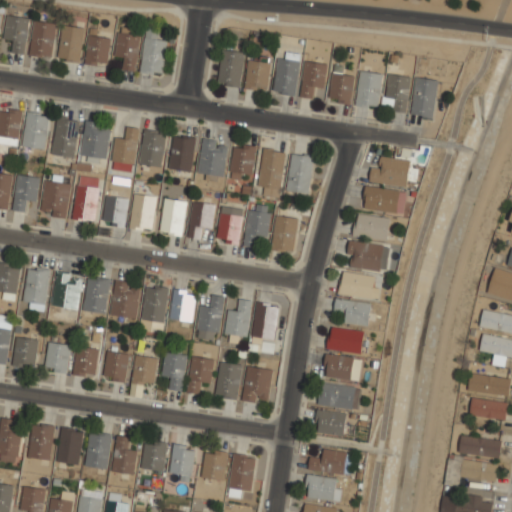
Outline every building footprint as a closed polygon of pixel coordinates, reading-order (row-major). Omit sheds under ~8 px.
[(25,53),(29,18),(7,15),(4,39),(14,40),(12,51),(25,53)] [(50,58),(56,23),(35,20),(29,54),(50,58)] [(78,62),(85,28),(63,24),(57,58),(78,62)] [(135,70),(141,29),(118,26),(114,56),(124,57),(123,69),(135,70)] [(161,75),(167,39),(157,37),(159,29),(146,27),(139,71),(161,75)] [(105,66),(110,37),(89,34),(84,62),(105,66)] [(243,52),(221,51),(218,85),(240,87),(243,52)] [(295,96),(300,61),(278,58),(272,92),(295,96)] [(247,90),(268,90),(268,61),(247,61),(247,90)] [(300,96),(315,98),(316,90),(324,91),(327,63),(305,61),(300,96)] [(355,105),(377,108),(382,73),(360,70),(355,105)] [(327,100),(350,104),(355,75),(332,71),(327,100)] [(405,113),(411,76),(388,73),(382,109),(405,113)] [(438,80),(417,76),(410,115),(432,119),(438,80)] [(0,141),(18,144),(21,109),(0,107),(0,141)] [(45,148),(50,113),(27,110),(22,145),(45,148)] [(79,119),(57,116),(52,153),(74,156),(79,119)] [(106,158),(112,124),(86,120),(80,153),(106,158)] [(125,137),(115,136),(111,163),(133,166),(139,128),(127,126),(125,137)] [(139,164),(161,167),(165,131),(143,129),(139,164)] [(191,171),(195,138),(172,136),(169,169),(191,171)] [(224,176),(227,143),(202,140),(198,173),(224,176)] [(253,178),(253,144),(231,144),(231,178),(253,178)] [(255,192),(278,196),(286,151),(263,147),(255,192)] [(314,155),(291,152),(286,191),(309,194),(314,155)] [(378,169),(371,167),(369,182),(406,188),(410,161),(380,156),(378,169)] [(0,206),(7,208),(13,173),(0,171),(0,206)] [(25,201),(36,203),(40,176),(18,173),(12,209),(23,211),(25,201)] [(71,182),(45,178),(39,213),(65,217),(71,182)] [(72,219),(95,222),(99,187),(77,184),(72,219)] [(362,208),(396,214),(400,192),(366,186),(362,208)] [(151,230),(155,196),(134,193),(129,228),(151,230)] [(123,227),(129,198),(107,194),(101,223),(123,227)] [(182,235),(186,200),(163,197),(159,232),(182,235)] [(188,237),(200,239),(202,229),(211,230),(214,203),(193,201),(188,237)] [(271,205),(249,202),(244,245),(254,247),(255,237),(267,238),(271,205)] [(242,208),(220,205),(216,241),(238,244),(242,208)] [(386,242),(391,219),(356,212),(352,235),(386,242)] [(298,216),(275,214),(271,248),(294,251),(298,216)] [(386,245),(349,241),(346,267),(383,271),(386,245)] [(3,297),(15,299),(20,265),(0,261),(0,290),(4,291),(3,297)] [(22,300),(44,304),(50,271),(28,267),(22,300)] [(511,272),(494,267),(487,292),(511,299),(511,272)] [(51,305),(78,309),(83,276),(56,272),(51,305)] [(371,299),(375,277),(342,272),(338,293),(371,299)] [(110,281),(88,277),(83,311),(105,314),(110,281)] [(142,285),(116,280),(109,314),(135,319),(142,285)] [(168,289),(146,286),(142,321),(163,323),(168,289)] [(192,322),(193,291),(172,291),(171,321),(192,322)] [(224,297),(211,295),(209,307),(201,305),(196,333),(218,337),(224,297)] [(333,311),(345,313),(343,321),(366,327),(371,304),(336,296),(333,311)] [(252,300),(239,298),(238,310),(228,309),(224,335),(246,338),(252,300)] [(278,305),(256,303),(252,340),(274,343),(278,305)] [(511,313),(482,310),(480,328),(511,331),(511,313)] [(0,362),(6,364),(13,316),(0,313),(0,362)] [(326,349),(360,354),(364,331),(329,326),(326,349)] [(511,338),(483,333),(479,350),(494,353),(492,362),(504,364),(506,355),(511,356),(511,338)] [(33,369),(39,340),(17,335),(11,365),(33,369)] [(66,373),(71,344),(49,340),(43,369),(66,373)] [(72,373),(94,376),(98,348),(77,345),(72,373)] [(171,380),(167,388),(175,391),(190,360),(169,351),(159,375),(171,380)] [(104,380),(126,380),(127,352),(105,352),(104,380)] [(131,383),(153,386),(157,358),(135,355),(131,383)] [(358,356),(324,356),(324,378),(358,378),(358,356)] [(202,383),(210,384),(214,360),(192,357),(187,392),(200,394),(202,383)] [(215,396),(236,400),(242,364),(221,361),(215,396)] [(270,368),(245,367),(244,401),(269,403),(270,368)] [(468,388),(508,395),(511,377),(471,370),(468,388)] [(318,405),(356,410),(359,387),(321,382),(318,405)] [(507,401),(472,397),(470,414),(505,418),(507,401)] [(346,412),(316,411),(315,433),(345,434),(346,412)] [(10,428),(12,418),(1,416),(0,422),(0,453),(17,457),(22,430),(10,428)] [(49,460),(55,426),(33,422),(27,456),(49,460)] [(77,464),(83,430),(62,426),(56,460),(77,464)] [(85,466),(107,469),(111,434),(89,431),(85,466)] [(501,440),(462,433),(459,451),(499,457),(501,440)] [(128,437),(117,435),(112,471),(134,474),(137,449),(126,447),(128,437)] [(165,442),(143,441),(142,469),(164,470),(165,442)] [(191,479),(195,446),(173,444),(169,477),(191,479)] [(227,450),(205,447),(201,477),(223,480),(227,450)] [(348,475),(351,452),(323,449),(321,458),(310,457),(308,470),(348,475)] [(251,489),(255,455),(233,452),(227,495),(238,496),(240,488),(251,489)] [(445,484),(493,492),(497,462),(449,455),(445,484)] [(304,497),(340,500),(341,488),(337,487),(337,478),(306,475),(304,497)] [(0,511),(8,511),(14,484),(0,481),(0,511)] [(30,511),(41,511),(45,488),(23,484),(19,510),(30,511)] [(77,511),(99,511),(102,490),(80,488),(77,511)] [(70,511),(73,492),(61,490),(60,497),(51,496),(48,511),(70,511)] [(119,499),(120,494),(112,492),(106,511),(128,511),(131,503),(119,499)] [(490,511),(492,501),(456,497),(454,511),(490,511)] [(342,511),(343,509),(303,503),(301,511),(342,511)]
